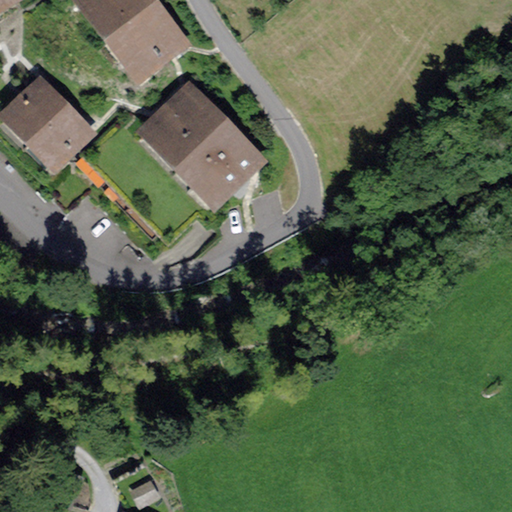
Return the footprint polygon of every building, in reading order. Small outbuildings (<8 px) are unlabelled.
[(145,0),(88,0),(86,2),(98,18),(101,15),(133,57),(129,59),(142,75),(180,45),(145,0)] [(87,135),(42,88),(11,118),(57,165),(87,135)] [(191,96),(151,134),(217,202),(256,163),(191,96)] [(226,212),(217,202),(151,134),(130,111),(84,155),(171,245),(199,218),(210,228),(226,212)] [(55,497),(71,504),(81,481),(53,469),(42,495),(54,500),(55,497)]
